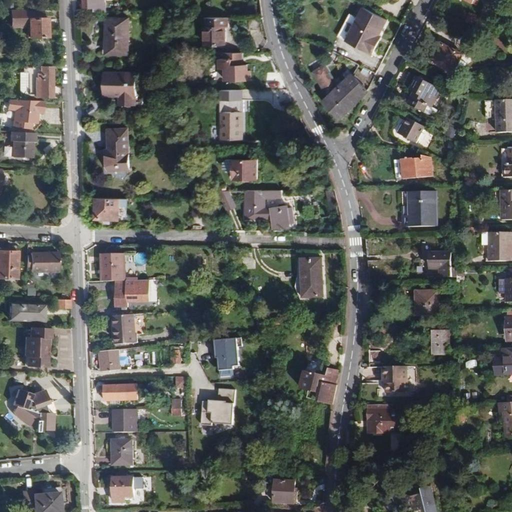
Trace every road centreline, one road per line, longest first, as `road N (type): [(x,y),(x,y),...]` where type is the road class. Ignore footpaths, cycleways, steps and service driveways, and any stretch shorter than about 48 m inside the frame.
road 1 (tertiary): [(331,511),(359,282),(335,160)]
road 2 (residential): [(67,0),(76,234)]
road 3 (residential): [(76,234),(86,463)]
road 4 (residential): [(335,160),(427,0)]
road 5 (tertiary): [(335,160),(295,85),(269,0)]
road 6 (residential): [(76,234),(228,238)]
